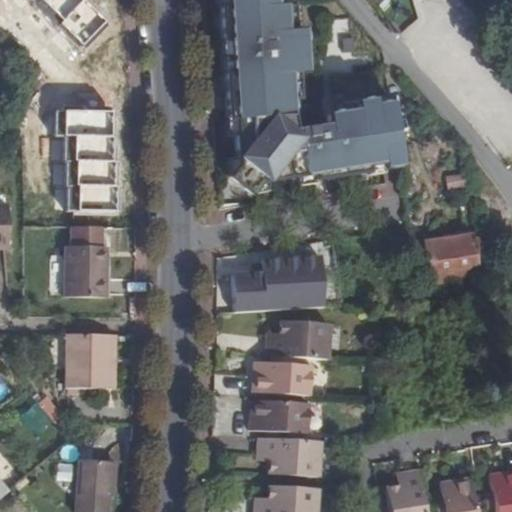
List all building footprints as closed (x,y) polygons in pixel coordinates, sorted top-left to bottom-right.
[(76,0),(25,0),(32,7),(31,9),(75,54),(78,51),(81,54),(104,29),(101,25),(79,2),(76,0)] [(81,0),(79,2),(101,25),(103,23),(81,0)] [(225,12),(224,0),(214,0),(215,12),(219,12),(225,12)] [(400,174),(391,117),(374,120),(372,107),(362,109),(354,110),(356,118),(338,121),(326,122),(328,132),(293,138),(291,123),(290,108),(288,81),(295,80),(304,80),(301,37),(292,37),(284,38),(282,11),(273,12),(271,0),(224,0),(225,12),(219,12),(222,46),(228,46),(229,63),(230,79),(224,80),(228,128),(234,128),(235,144),(237,166),(237,172),(231,178),(240,185),(253,195),(258,190),(265,189),(296,184),(312,181),(313,187),(366,179),(365,173),(382,171),(382,176),(400,174)] [(463,0),(416,0),(464,59),(482,44),(471,30),(482,22),(463,0)] [(290,11),(282,11),(284,38),(292,37),(290,11)] [(222,46),(218,47),(219,65),(220,80),(224,80),(230,79),(229,63),(228,46),(222,46)] [(288,81),(290,108),(297,107),(295,80),(288,81)] [(372,107),(374,120),(391,117),(389,105),(372,107)] [(337,113),(338,121),(356,118),(354,110),(337,113)] [(58,115),(54,115),(54,140),(62,140),(111,141),(111,116),(109,116),(58,115)] [(228,128),(224,129),(225,144),(235,144),(234,128),(228,128)] [(111,141),(62,140),(62,165),(64,165),(112,166),(113,141),(111,141)] [(112,166),(64,165),(63,190),(66,190),(114,191),(114,166),(112,166)] [(231,178),(237,172),(237,166),(227,166),(226,183),(248,200),(266,198),(265,189),(258,190),(253,195),(240,185),(231,178)] [(366,179),(367,183),(383,180),(382,176),(382,171),(365,173),(366,179)] [(296,184),(298,194),(314,191),(313,187),(312,181),(296,184)] [(114,191),(66,190),(65,215),(115,216),(116,191),(114,191)] [(0,204),(0,247),(9,248),(9,205),(0,204)] [(100,231),(70,230),(70,249),(64,249),(64,299),(102,299),(103,267),(105,267),(105,249),(100,249),(100,231)] [(110,231),(100,231),(100,249),(105,249),(105,239),(110,239),(110,231)] [(424,245),(431,286),(480,278),(473,235),(447,241),(424,245)] [(318,258),(259,262),(259,265),(260,274),(250,274),(229,275),(230,292),(230,313),(321,308),(318,258)] [(249,266),(250,274),(260,274),(259,265),(249,266)] [(265,346),(264,355),(274,356),(286,357),(327,360),(329,325),(280,322),(279,335),(279,340),(266,340),(265,346)] [(107,390),(107,336),(66,336),(66,390),(107,390)] [(286,365),(286,357),(274,356),(273,363),(254,361),(253,378),(252,392),(311,396),(314,366),(286,365)] [(270,431),(269,438),(281,439),(281,431),(309,433),(310,405),(252,401),(251,413),(250,429),(270,431)] [(318,474),(320,442),(281,439),(269,438),(258,438),(258,447),(257,454),(270,456),(270,462),(269,471),(318,474)] [(105,460),(73,458),(70,511),(102,511),(104,492),(105,460)] [(71,480),(71,463),(56,463),(56,480),(71,480)] [(511,511),(511,469),(505,470),(489,472),(492,491),(486,492),(487,502),(493,501),(494,511),(511,511)] [(424,511),(418,470),(411,472),(404,473),(405,486),(397,487),(386,488),(389,511),(424,511)] [(394,473),(397,487),(405,486),(404,473),(394,473)] [(475,511),(470,477),(458,478),(440,481),(443,499),(435,501),(436,510),(444,509),(444,511),(475,511)] [(253,511),(315,511),(317,490),(269,486),(268,497),(267,505),(254,504),(253,511)] [(255,496),(254,504),(267,505),(268,497),(255,496)]
